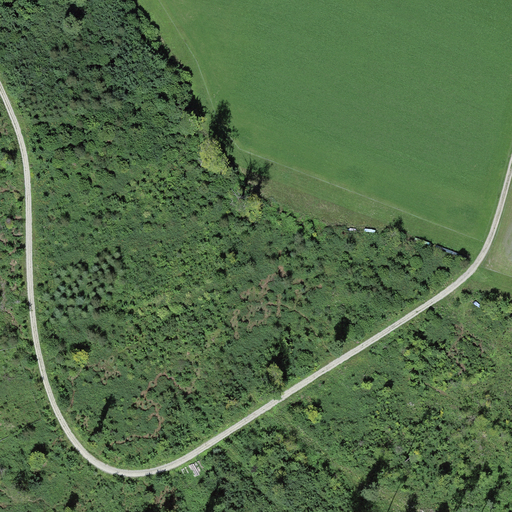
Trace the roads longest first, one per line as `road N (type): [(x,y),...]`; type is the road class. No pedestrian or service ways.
road 1 (track): [(0,88),(27,179),(34,358),(62,429),(106,469),(166,470),(458,285)]
road 2 (track): [(511,162),(493,230),(458,285)]
